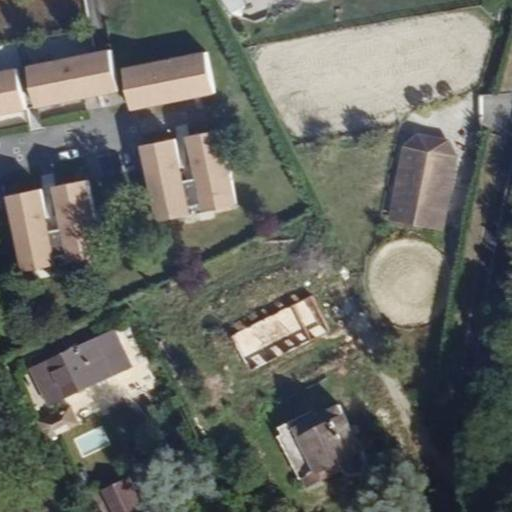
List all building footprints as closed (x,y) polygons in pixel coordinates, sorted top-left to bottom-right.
[(224,0),(230,13),(243,7),(239,0),(224,0)] [(120,93),(112,49),(29,65),(38,109),(120,93)] [(216,94),(208,50),(125,67),(134,111),(216,94)] [(0,117),(29,112),(20,67),(0,70),(0,117)] [(238,206),(223,128),(142,145),(158,222),(238,206)] [(417,133),(403,147),(388,220),(443,230),(457,157),(448,140),(417,133)] [(103,256),(88,180),(8,194),(23,272),(103,256)] [(313,295),(230,336),(248,373),(331,332),(313,295)] [(49,404),(133,365),(116,330),(97,338),(93,330),(76,338),(80,347),(69,352),(64,341),(41,351),(46,362),(32,368),(49,404)] [(81,423),(72,403),(41,418),(50,437),(81,423)] [(368,460),(340,404),(295,427),(292,421),(278,428),(282,435),(277,437),(301,480),(343,460),(347,467),(355,473),(365,470),(368,466),(368,460)] [(147,511),(131,477),(107,488),(118,511),(147,511)]
